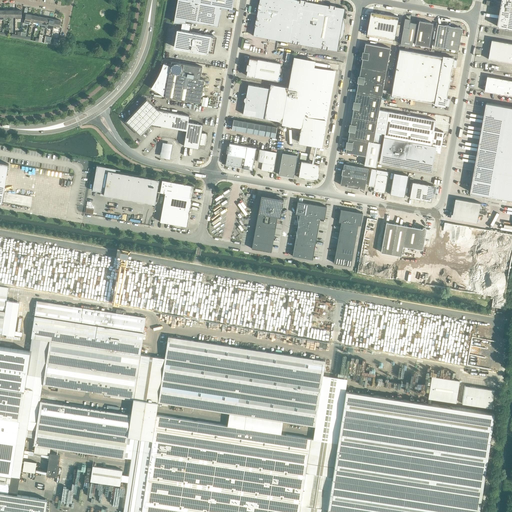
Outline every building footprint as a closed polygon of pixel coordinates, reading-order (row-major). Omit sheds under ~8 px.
[(181,26),(179,26),(178,29),(179,30),(177,41),(176,41),(175,47),(208,53),(208,52),(211,52),(214,36),(189,31),(191,23),(202,23),(216,26),(220,7),(230,8),(184,0),(179,0),(177,15),(175,23),(182,23),(181,26)] [(184,0),(230,8),(231,0),(184,0)] [(268,38),(278,40),(284,0),(259,0),(259,3),(258,3),(257,9),(258,9),(257,14),(272,17),(268,38)] [(284,0),(278,40),(292,42),(292,43),(297,44),(298,43),(322,48),(327,49),(337,51),(339,40),(340,40),(341,38),(343,35),(344,32),(344,30),(345,27),(345,24),(344,21),(343,19),(345,8),(335,6),(335,5),(330,4),(330,5),(305,1),(305,0),(284,0)] [(511,0),(502,0),(501,7),(502,7),(498,26),(497,26),(511,29),(511,0)] [(371,11),(366,35),(394,40),(398,16),(371,11)] [(253,35),(268,38),(272,17),(257,14),(256,19),(255,19),(254,25),(255,25),(253,35)] [(410,22),(410,20),(405,19),(404,27),(401,44),(412,46),(416,23),(410,22)] [(419,20),(415,44),(428,46),(433,23),(419,20)] [(434,46),(446,48),(450,26),(445,25),(438,24),(434,46)] [(450,26),(446,48),(458,50),(461,35),(462,30),(462,28),(461,28),(455,27),(450,26)] [(511,43),(492,40),(489,59),(511,63),(511,43)] [(362,58),(361,66),(386,71),(390,48),(365,43),(363,52),(362,58)] [(391,95),(448,105),(449,98),(443,97),(449,65),(455,67),(456,59),(399,49),(391,95)] [(243,114),(281,121),(283,121),(282,123),(302,127),(299,142),(321,146),(335,71),(313,67),(314,61),(294,57),(289,87),(271,84),(270,88),(248,84),(246,96),(245,102),(243,114)] [(246,75),(278,81),(281,63),(258,59),(249,58),(248,64),(247,64),(246,68),(247,69),(246,75)] [(170,67),(164,65),(163,67),(163,69),(162,71),(161,74),(159,77),(158,79),(157,81),(156,82),(155,84),(153,87),(162,93),(164,91),(166,91),(165,96),(200,103),(204,79),(200,78),(202,67),(171,61),(170,67)] [(358,82),(356,92),(381,96),(386,71),(361,66),(359,76),(358,76),(357,82),(358,82)] [(511,80),(488,76),(485,91),(511,95),(511,80)] [(353,108),(352,117),(377,122),(379,110),(381,96),(356,92),(354,102),(353,107),(353,108)] [(202,132),(203,124),(188,122),(189,115),(158,110),(147,99),(126,121),(141,135),(151,124),(186,130),(184,146),(199,148),(199,144),(206,145),(208,133),(202,132)] [(485,106),(486,106),(478,151),(474,172),(473,172),(472,175),(474,176),(471,192),(511,199),(511,106),(487,102),(487,103),(485,102),(485,106)] [(381,136),(384,137),(441,147),(443,132),(434,130),(435,120),(388,111),(379,110),(377,122),(375,132),(382,133),(381,136)] [(348,137),(369,141),(373,142),(375,132),(377,122),(352,117),(350,124),(349,130),(348,137)] [(232,129),(275,137),(277,127),(234,119),(232,129)] [(375,132),(373,142),(380,143),(381,136),(382,133),(375,132)] [(373,142),(369,141),(348,137),(347,142),(347,141),(346,147),(345,152),(366,156),(364,165),(376,167),(380,143),(373,142)] [(441,147),(384,137),(379,162),(430,172),(434,151),(440,152),(441,147)] [(174,145),(164,143),(163,145),(162,150),(161,156),(161,159),(171,160),(172,158),(173,152),(173,147),(174,145)] [(228,152),(227,154),(245,157),(247,146),(229,143),(229,145),(228,153),(228,152)] [(247,146),(245,157),(243,167),(251,169),(252,169),(256,148),(247,146)] [(262,162),(261,170),(265,170),(265,171),(269,171),(273,172),(277,152),(259,149),(257,161),(262,162)] [(278,174),(293,177),(297,155),(282,152),(278,174)] [(240,167),(243,167),(245,157),(227,154),(226,165),(240,167)] [(318,173),(319,164),(301,161),(298,177),(305,178),(305,179),(306,179),(312,180),(313,180),(314,180),(315,179),(316,179),(317,178),(317,177),(318,173)] [(0,162),(0,203),(1,204),(8,164),(0,162)] [(344,164),(343,169),(342,169),(341,174),(342,175),(340,185),(346,186),(358,189),(359,188),(364,189),(368,168),(344,164)] [(155,204),(159,179),(115,172),(116,169),(108,167),(108,169),(105,168),(106,167),(97,165),(95,175),(96,176),(95,180),(94,180),(92,190),(101,192),(101,190),(104,191),(103,195),(155,204)] [(373,191),(385,193),(389,172),(371,168),(368,186),(374,187),(373,191)] [(390,194),(404,197),(408,175),(394,173),(390,194)] [(160,192),(165,193),(192,198),(194,186),(162,180),(160,192)] [(412,182),(409,198),(431,202),(434,185),(412,182)] [(165,193),(163,207),(173,209),(190,212),(192,198),(165,193)] [(261,194),(251,248),(271,252),(277,216),(280,217),(283,198),(261,194)] [(451,218),(478,223),(481,203),(456,198),(453,214),(452,214),(453,214),(453,218),(451,218)] [(300,214),(295,238),(292,256),(312,259),(320,218),(324,219),(327,206),(297,201),(295,214),(300,214)] [(160,221),(171,223),(173,209),(163,207),(160,221)] [(173,209),(171,223),(187,226),(190,212),(173,209)] [(341,222),(338,239),(334,263),(351,266),(358,225),(360,225),(363,213),(341,209),(338,221),(341,222)] [(381,247),(382,247),(381,252),(401,256),(403,246),(422,249),(426,229),(426,228),(425,227),(424,227),(423,227),(422,227),(422,228),(386,222),(385,227),(384,227),(384,226),(383,227),(380,247),(381,247)] [(5,310),(1,333),(14,335),(15,331),(19,302),(6,300),(5,310)] [(0,346),(0,383),(24,388),(26,374),(28,374),(43,376),(44,376),(43,384),(68,388),(73,388),(104,393),(109,394),(133,398),(158,402),(194,407),(199,408),(273,419),(277,420),(315,426),(316,417),(317,413),(320,395),(320,391),(325,360),(307,358),(302,357),(271,352),(266,351),(235,346),(230,346),(198,341),(194,340),(180,338),(176,337),(168,336),(167,344),(166,350),(165,357),(140,353),(142,346),(142,341),(146,317),(145,317),(38,301),(30,351),(0,346)] [(456,402),(460,381),(432,376),(428,398),(456,402)] [(45,511),(47,499),(17,495),(26,436),(35,437),(33,444),(124,458),(131,414),(40,400),(37,421),(28,420),(33,389),(24,388),(0,383),(0,511),(45,511)] [(492,408),(495,390),(465,385),(462,403),(492,408)] [(478,511),(494,413),(346,390),(338,442),(326,511),(478,511)] [(299,511),(311,438),(156,415),(141,511),(299,511)] [(50,453),(47,475),(56,476),(60,454),(50,453)] [(90,481),(120,485),(122,470),(92,465),(90,481)]
